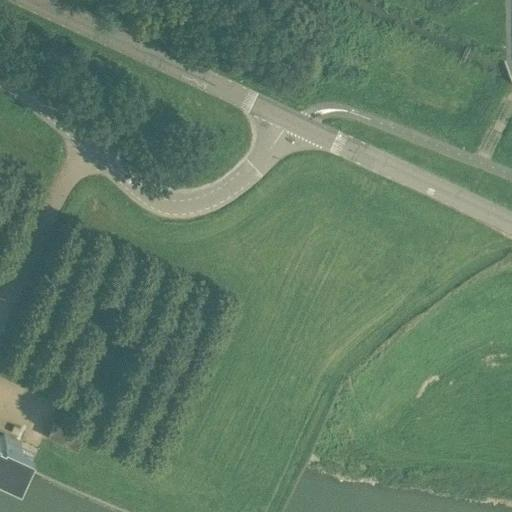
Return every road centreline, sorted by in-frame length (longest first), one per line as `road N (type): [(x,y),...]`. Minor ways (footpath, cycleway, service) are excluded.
road 1 (primary): [(289,122),(30,0)]
road 2 (unclassified): [(289,122),(246,175),(182,204),(149,197),(89,145)]
road 3 (primary): [(511,224),(289,122)]
road 4 (residential): [(89,145),(57,193),(0,315)]
